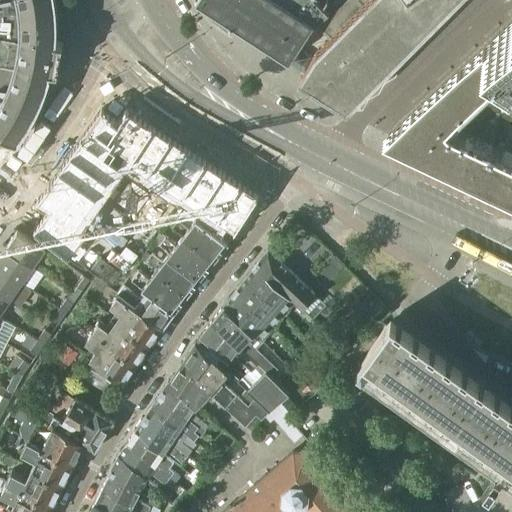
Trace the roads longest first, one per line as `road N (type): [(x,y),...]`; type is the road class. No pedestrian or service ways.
road 1 (unclassified): [(294,183),(130,402),(73,511)]
road 2 (unclassified): [(322,160),(487,0)]
road 3 (residential): [(511,383),(409,314),(460,233)]
road 4 (residential): [(0,207),(119,32)]
road 5 (secondary): [(460,233),(322,160)]
road 6 (secondary): [(119,32),(199,100),(236,111)]
road 7 (unknown): [(64,200),(102,225),(116,223),(166,156)]
road 8 (secondary): [(236,111),(148,2)]
